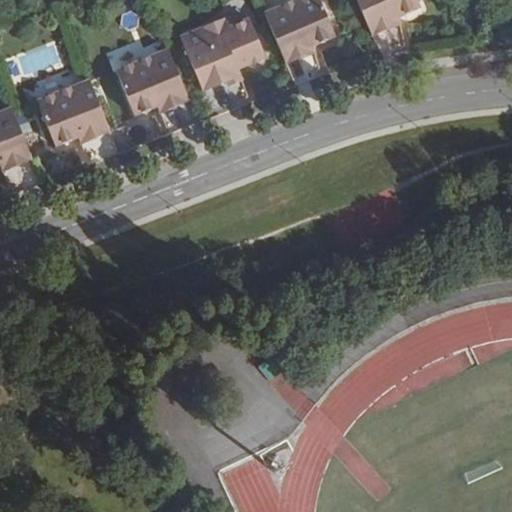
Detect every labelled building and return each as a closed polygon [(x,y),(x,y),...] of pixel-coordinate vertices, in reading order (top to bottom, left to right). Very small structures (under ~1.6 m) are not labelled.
[(285,59),(312,47),(336,37),(319,0),(294,0),(265,13),(285,59)] [(356,0),(370,31),(397,19),(421,7),(417,0),(356,0)] [(237,67),(249,62),(266,55),(251,19),(231,27),(228,19),(182,38),(203,89),(240,74),(237,67)] [(370,31),(374,38),(401,26),(397,19),(370,31)] [(285,59),(287,66),(315,54),(312,47),(285,59)] [(135,116),(160,105),(187,94),(169,48),(116,70),(135,116)] [(255,76),(249,62),(237,67),(240,74),(243,82),(255,76)] [(56,147),(81,137),(107,126),(89,80),(37,100),(56,147)] [(163,113),(190,102),(187,94),(160,105),(163,113)] [(0,165),(3,164),(29,154),(11,107),(0,111),(0,165)] [(83,144),(110,133),(107,126),(81,137),(83,144)] [(108,141),(87,148),(92,163),(114,155),(108,141)] [(6,171),(32,161),(29,154),(3,164),(6,171)]
